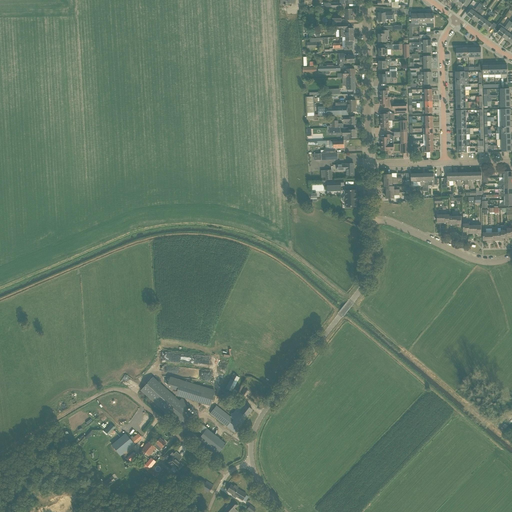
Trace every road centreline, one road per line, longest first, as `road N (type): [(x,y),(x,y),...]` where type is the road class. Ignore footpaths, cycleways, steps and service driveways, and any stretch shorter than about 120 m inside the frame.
road 1 (track): [(0,454),(94,397),(121,391),(225,476)]
road 2 (unclassified): [(250,461),(261,414),(351,302)]
road 3 (residential): [(369,163),(364,0)]
road 4 (residential): [(371,217),(472,259),(511,255)]
road 5 (residential): [(444,162),(441,47),(457,20)]
